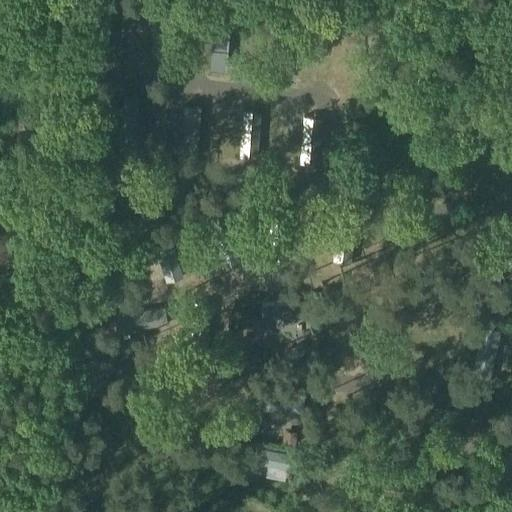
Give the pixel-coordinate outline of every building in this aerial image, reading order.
[(94,5),(90,56),(106,58),(110,7),(94,5)] [(155,7),(151,57),(167,59),(171,8),(155,7)] [(214,19),(210,70),(226,71),(230,20),(214,19)] [(273,30),(269,81),(285,82),(289,31),(273,30)] [(400,64),(383,102),(396,108),(413,70),(400,64)] [(122,94),(119,146),(135,147),(138,96),(122,94)] [(184,106),(180,157),(196,159),(200,107),(184,106)] [(243,111),(239,157),(257,158),(260,113),(243,111)] [(303,117),(300,163),(317,165),(321,119),(303,117)] [(340,207),(332,257),(349,259),(357,209),(340,207)] [(284,209),(267,210),(270,261),(287,260),(284,209)] [(225,212),(209,217),(223,266),(239,261),(225,212)] [(167,227),(151,232),(166,280),(182,275),(167,227)] [(499,247),(511,246),(511,233),(499,233),(499,247)] [(104,247),(89,255),(112,300),(127,292),(104,247)] [(262,301),(262,316),(308,316),(308,301),(262,301)] [(193,302),(187,352),(204,354),(210,304),(193,302)] [(164,304),(114,312),(116,329),(166,321),(164,304)] [(482,324),(471,373),(488,377),(499,328),(482,324)] [(260,389),(258,407),(302,412),(303,394),(260,389)] [(256,446),(253,461),(266,464),(285,467),(292,468),(295,454),(256,446)] [(390,455),(386,486),(413,489),(416,459),(390,455)] [(219,511),(222,503),(209,499),(205,511),(219,511)]
